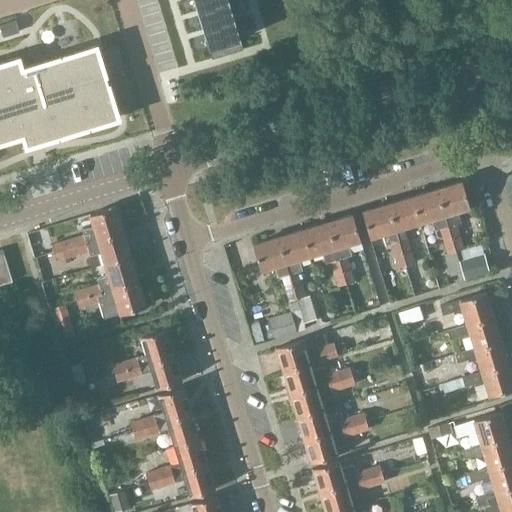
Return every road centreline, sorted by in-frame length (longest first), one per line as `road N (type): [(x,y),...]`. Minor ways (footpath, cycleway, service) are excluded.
road 1 (residential): [(187,239),(480,152)]
road 2 (unclassified): [(174,167),(458,80)]
road 3 (residential): [(187,239),(268,511)]
road 4 (unclassified): [(174,167),(121,0)]
road 5 (unclassified): [(0,220),(166,170)]
